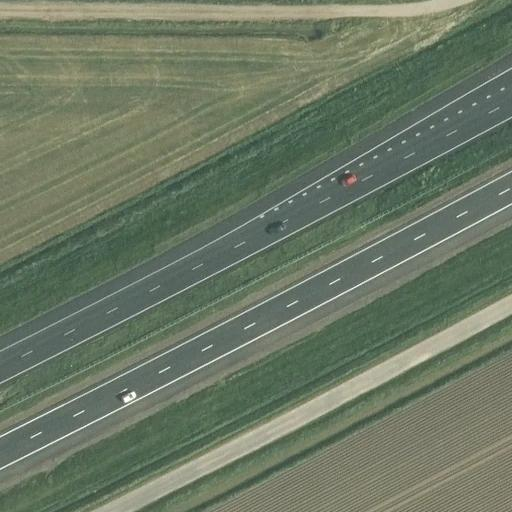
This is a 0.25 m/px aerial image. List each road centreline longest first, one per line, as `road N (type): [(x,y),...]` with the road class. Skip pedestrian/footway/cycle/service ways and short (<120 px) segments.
road 1 (motorway): [(511,100),(0,366)]
road 2 (motorway): [(0,451),(511,187)]
road 3 (tertiary): [(101,511),(511,296)]
road 4 (unclassified): [(200,16),(441,8),(465,0)]
road 5 (track): [(0,13),(200,16)]
